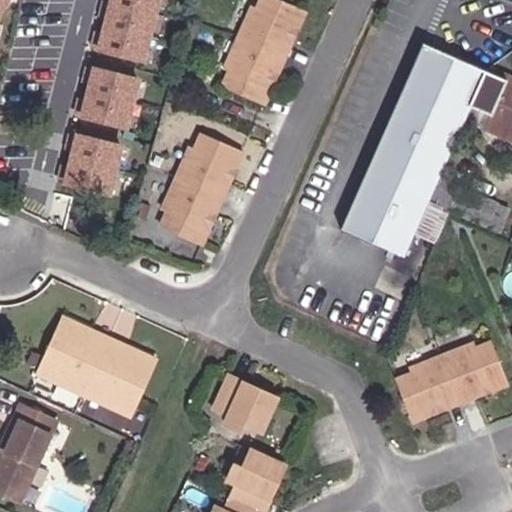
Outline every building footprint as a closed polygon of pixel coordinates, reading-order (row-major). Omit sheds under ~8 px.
[(100,0),(89,48),(138,59),(151,0),(100,0)] [(297,43),(288,39),(294,25),(303,28),(309,13),(278,0),(266,0),(263,9),(253,5),(225,68),(235,72),(228,92),(269,109),(277,89),(269,86),(275,69),(284,73),(297,43)] [(288,39),(297,43),(303,28),(294,25),(288,39)] [(477,125),(482,113),(501,75),(444,49),(358,235),(414,261),(439,206),(450,182),(477,125)] [(120,127),(134,73),(86,60),(71,114),(120,127)] [(269,86),(277,89),(284,73),(275,69),(269,86)] [(125,125),(134,127),(143,76),(134,75),(125,125)] [(508,122),(511,113),(511,80),(501,75),(482,113),(477,125),(490,130),(495,117),(508,122)] [(504,130),(508,122),(495,117),(490,130),(502,136),(504,130)] [(56,177),(104,189),(117,140),(69,128),(56,177)] [(238,182),(229,178),(235,164),(244,168),(250,151),(210,134),(203,151),(193,147),(167,207),(178,212),(171,228),(211,245),(218,229),(209,225),(215,210),(224,214),(238,182)] [(229,178),(238,182),(244,168),(235,164),(229,178)] [(439,206),(464,218),(475,193),(450,182),(439,206)] [(464,218),(472,221),(483,197),(475,193),(464,218)] [(209,225),(218,229),(224,214),(215,210),(209,225)] [(45,372),(136,414),(162,356),(133,343),(126,358),(90,341),(97,325),(71,314),(45,372)] [(126,358),(133,343),(97,325),(90,341),(126,358)] [(498,388),(511,382),(511,374),(499,338),(482,345),(478,337),(414,361),(418,370),(401,376),(416,419),(434,412),(430,405),(449,398),(452,405),(484,393),(481,386),(495,380),(498,388)] [(253,422),(269,429),(283,397),(267,390),(264,396),(249,390),(252,383),(235,375),(221,409),(237,415),(233,424),(249,431),(253,422)] [(481,386),(484,393),(498,388),(495,380),(481,386)] [(264,396),(267,390),(252,383),(249,390),(264,396)] [(430,405),(434,412),(452,405),(449,398),(430,405)] [(0,484),(0,486),(29,500),(65,421),(29,404),(7,450),(14,453),(0,484)] [(271,511),(278,496),(270,493),(276,479),(285,482),(292,465),(258,449),(251,466),(242,462),(237,477),(246,480),(232,511),(231,511),(222,508),(220,511),(271,511)] [(0,466),(0,484),(14,453),(7,450),(0,466)] [(270,493),(278,496),(285,482),(276,479),(270,493)]
